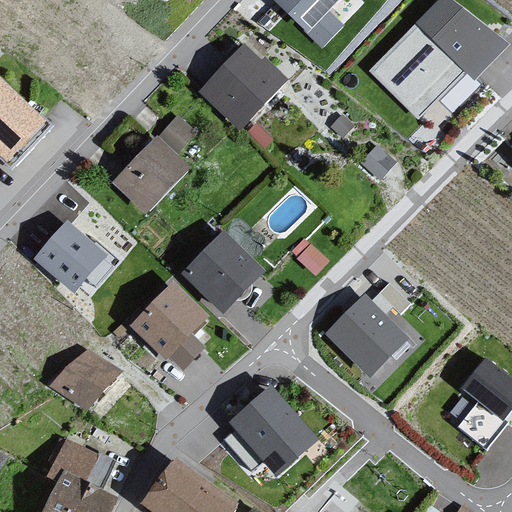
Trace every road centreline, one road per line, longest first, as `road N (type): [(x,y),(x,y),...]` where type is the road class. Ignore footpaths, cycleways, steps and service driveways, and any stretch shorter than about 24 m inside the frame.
road 1 (unclassified): [(280,347),(511,109)]
road 2 (residential): [(0,237),(225,0)]
road 3 (unclassified): [(486,511),(280,347)]
road 4 (residential): [(280,347),(226,387),(175,441),(126,511)]
